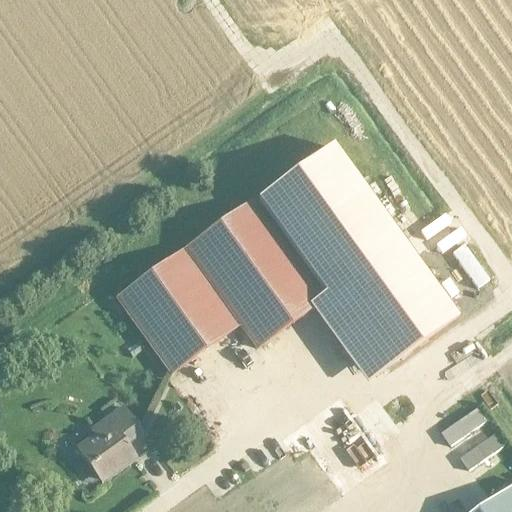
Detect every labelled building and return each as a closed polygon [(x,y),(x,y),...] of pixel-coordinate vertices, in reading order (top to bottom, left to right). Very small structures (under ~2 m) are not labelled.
[(387,368),(455,319),(332,149),(257,202),(324,297),(345,310),(387,368)] [(321,302),(251,205),(185,252),(255,349),(321,302)] [(235,328),(182,254),(116,302),(169,375),(235,328)] [(77,450),(76,451),(90,470),(94,467),(105,483),(136,461),(126,447),(141,436),(122,409),(90,432),(95,439),(78,452),(77,450)] [(511,511),(511,491),(481,511),(511,511)]
